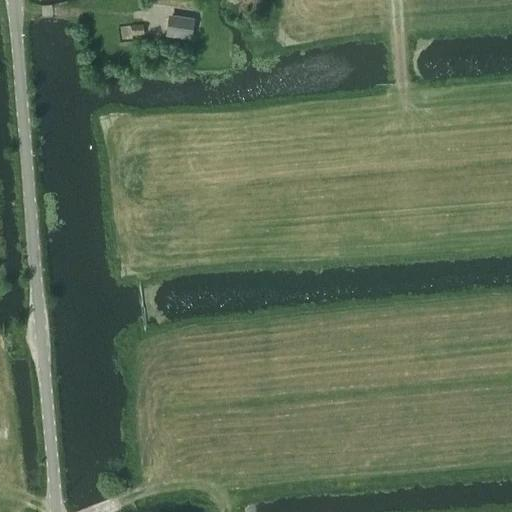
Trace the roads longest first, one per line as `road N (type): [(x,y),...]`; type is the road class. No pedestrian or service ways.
road 1 (tertiary): [(52,511),(7,0)]
road 2 (track): [(227,511),(210,491),(186,486),(100,511)]
